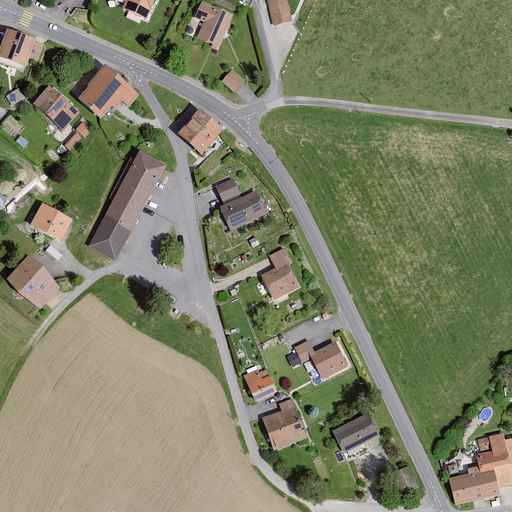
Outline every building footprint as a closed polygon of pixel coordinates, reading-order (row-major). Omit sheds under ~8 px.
[(120,0),(124,2),(121,10),(144,20),(152,0),(120,0)] [(286,0),(266,0),(272,25),(291,20),(286,0)] [(199,2),(191,19),(200,23),(192,40),(216,51),(232,17),(199,2)] [(34,41),(4,31),(0,43),(0,61),(25,69),(34,41)] [(100,67),(74,102),(98,120),(107,108),(111,110),(118,101),(129,109),(138,96),(100,67)] [(244,80),(231,70),(221,83),(234,93),(244,80)] [(78,109),(46,86),(31,105),(64,129),(78,109)] [(200,107),(178,134),(202,154),(225,126),(200,107)] [(84,123),(77,128),(83,137),(90,132),(84,123)] [(163,167),(135,152),(86,246),(114,260),(163,167)] [(230,180),(213,187),(220,202),(237,195),(230,180)] [(255,192),(218,208),(228,232),(265,216),(255,192)] [(69,221),(38,205),(28,225),(59,241),(69,221)] [(282,248),(266,256),(274,270),(261,277),(273,300),(296,288),(286,268),(291,265),(282,248)] [(45,264),(28,254),(5,280),(39,311),(58,289),(45,264)] [(308,341),(294,348),(300,362),(311,358),(320,379),(346,368),(334,341),(313,351),(308,341)] [(263,370),(242,380),(253,404),(274,394),(263,370)] [(281,412),(260,420),(271,451),(305,439),(291,399),(277,403),(281,412)] [(366,415),(331,431),(341,453),(376,437),(366,415)] [(489,452),(475,455),(478,466),(480,473),(495,470),(498,486),(511,483),(511,437),(505,439),(503,432),(485,436),(489,452)] [(495,470),(480,473),(478,466),(467,468),(469,475),(447,480),(453,506),(500,496),(498,486),(495,470)] [(406,467),(387,475),(396,496),(415,488),(406,467)]
